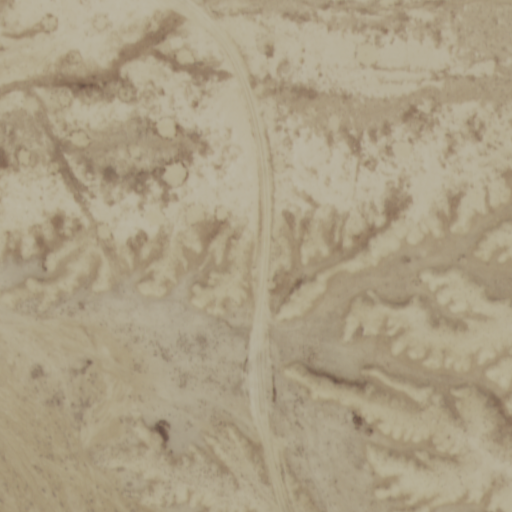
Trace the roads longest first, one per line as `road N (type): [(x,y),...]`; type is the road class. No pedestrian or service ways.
road 1 (residential): [(290,511),(276,480),(262,94),(217,0)]
road 2 (track): [(262,94),(511,96)]
